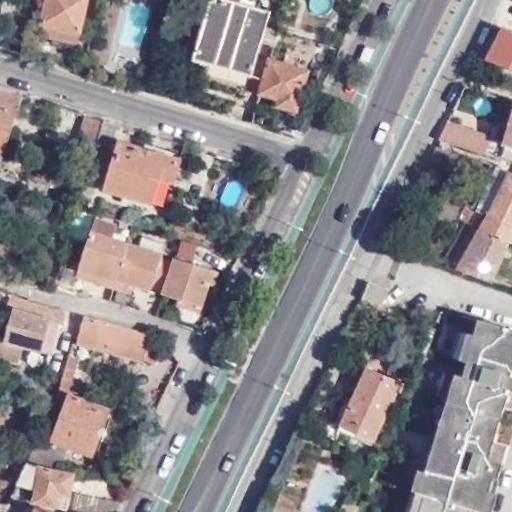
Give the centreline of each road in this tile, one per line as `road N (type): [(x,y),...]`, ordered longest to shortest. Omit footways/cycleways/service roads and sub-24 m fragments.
road 1 (residential): [(241,511),(490,0)]
road 2 (primary): [(441,0),(227,440)]
road 3 (residential): [(0,66),(295,158)]
road 4 (residential): [(207,342),(0,284)]
road 5 (residential): [(295,158),(207,342)]
road 6 (residential): [(207,342),(126,511)]
road 7 (residential): [(373,0),(295,158)]
road 8 (unknown): [(511,314),(363,262)]
